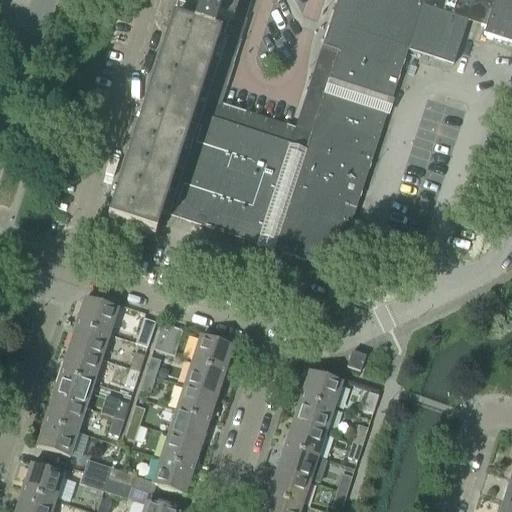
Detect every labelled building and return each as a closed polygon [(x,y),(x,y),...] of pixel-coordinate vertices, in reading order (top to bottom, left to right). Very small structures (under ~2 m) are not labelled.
[(254,247),(282,159),(286,146),(200,118),(225,40),(211,35),(216,19),(231,24),(238,0),(185,0),(183,6),(176,4),(112,200),(108,213),(103,226),(151,242),(155,228),(160,216),(254,247)] [(336,0),(321,49),(336,54),(328,79),(331,84),(389,103),(406,52),(451,67),(461,37),(466,23),(484,29),(482,36),(511,46),(511,18),(493,12),(497,0),(336,0)] [(511,0),(497,0),(493,12),(511,18),(511,0)] [(271,252),(334,273),(385,116),(322,96),(271,252)] [(82,302),(73,328),(108,338),(116,313),(82,302)] [(133,346),(145,350),(153,325),(141,321),(133,346)] [(151,352),(172,359),(180,334),(159,327),(151,352)] [(100,363),(108,338),(73,328),(65,352),(100,363)] [(197,340),(189,364),(223,376),(231,351),(197,340)] [(92,388),(100,363),(65,352),(58,377),(92,388)] [(349,354),(346,364),(344,369),(358,374),(363,358),(349,354)] [(132,355),(127,372),(137,375),(142,358),(132,355)] [(148,360),(143,377),(153,380),(158,363),(148,360)] [(215,400),(223,376),(189,364),(181,389),(215,400)] [(132,391),(137,375),(127,372),(122,387),(132,391)] [(306,375),(298,401),(332,412),(340,386),(306,375)] [(84,412),(92,388),(58,377),(50,401),(84,412)] [(148,396),(153,380),(143,377),(138,392),(148,396)] [(207,425),(215,400),(181,389),(173,414),(207,425)] [(363,411),(371,414),(376,398),(368,396),(363,411)] [(116,404),(105,400),(100,417),(111,421),(116,404)] [(76,436),(84,412),(50,401),(42,425),(76,436)] [(324,436),(332,412),(298,401),(290,425),(324,436)] [(116,404),(111,421),(121,424),(127,407),(116,404)] [(132,409),(127,426),(137,429),(142,412),(132,409)] [(199,449),(207,425),(173,414),(165,438),(199,449)] [(116,440),(121,424),(111,421),(106,436),(116,440)] [(68,460),(76,436),(42,425),(34,450),(68,460)] [(316,461),(324,436),(290,425),(282,450),(316,461)] [(132,445),(137,429),(127,426),(122,440),(132,445)] [(357,429),(352,445),(360,448),(366,432),(357,429)] [(191,473),(199,449),(165,438),(157,462),(191,473)] [(355,464),(360,448),(352,445),(346,461),(355,464)] [(308,485),(316,461),(282,450),(274,474),(308,485)] [(183,497),(191,473),(157,462),(149,487),(183,497)] [(105,483),(109,471),(85,463),(81,476),(105,483)] [(28,468),(20,494),(53,505),(62,479),(28,468)] [(133,479),(109,471),(105,483),(129,491),(133,479)] [(300,509),(308,485),(274,474),(266,498),(300,509)] [(101,494),(105,483),(81,476),(78,486),(101,494)] [(341,477),(336,494),(345,497),(350,480),(341,477)] [(511,483),(508,482),(501,505),(511,508),(511,483)] [(125,502),(129,491),(105,483),(101,494),(125,502)] [(51,511),(53,505),(20,494),(13,511),(51,511)] [(338,511),(339,511),(345,497),(336,494),(331,509),(338,511)] [(299,511),(300,509),(266,498),(261,511),(299,511)]
